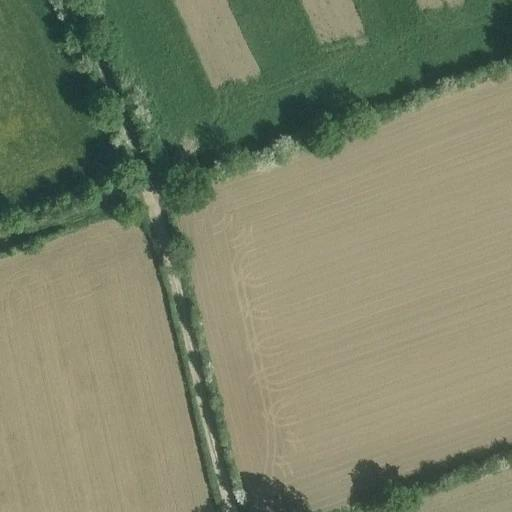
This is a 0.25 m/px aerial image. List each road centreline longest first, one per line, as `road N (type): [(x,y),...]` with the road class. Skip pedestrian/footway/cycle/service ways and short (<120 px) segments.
road 1 (track): [(146,187),(227,511)]
road 2 (track): [(146,187),(70,0)]
road 3 (track): [(0,237),(146,187)]
